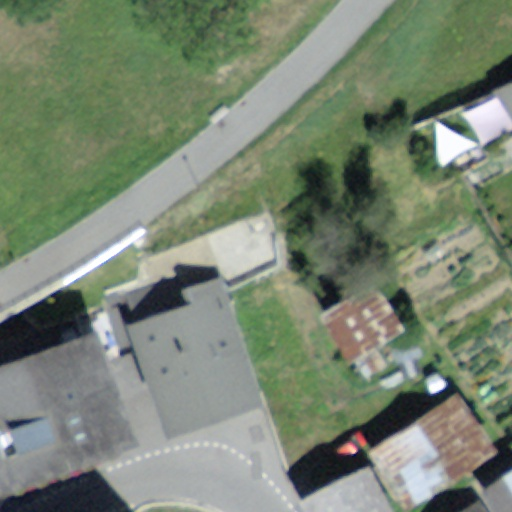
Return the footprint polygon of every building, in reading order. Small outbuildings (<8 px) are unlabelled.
[(511,140),(511,91),(480,108),(500,147),(511,140)] [(378,283),(316,320),(352,380),(414,343),(378,283)] [(225,306),(142,335),(178,442),(262,414),(225,306)] [(122,335),(0,380),(0,462),(14,500),(163,445),(122,335)] [(417,511),(504,451),(453,391),(377,451),(413,511),(417,511)] [(387,511),(367,471),(307,502),(312,511),(387,511)] [(511,511),(511,486),(498,494),(509,511),(511,511)] [(468,511),(494,511),(488,501),(468,511)]
